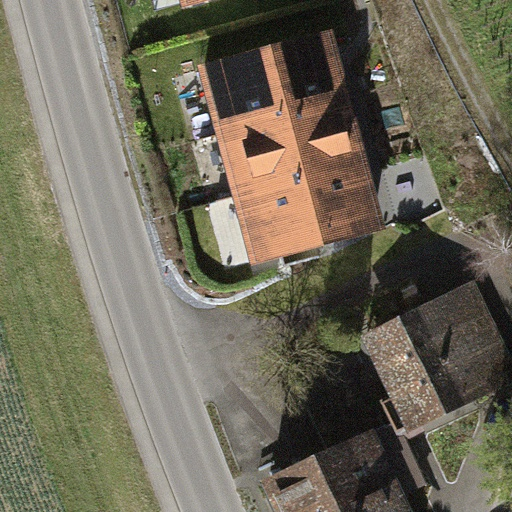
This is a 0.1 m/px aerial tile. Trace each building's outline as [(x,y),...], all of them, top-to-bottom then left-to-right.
[(330,38),(203,72),(220,136),(347,102),(330,38)] [(347,103),(219,137),(237,200),(364,167),(347,103)] [(364,167),(237,201),(254,265),(281,257),(381,231),(364,167)] [(511,367),(475,292),(372,342),(398,395),(383,403),(399,436),(511,381),(511,367)] [(333,458),(261,493),(270,511),(404,511),(398,498),(423,486),(395,429),(333,458)]
